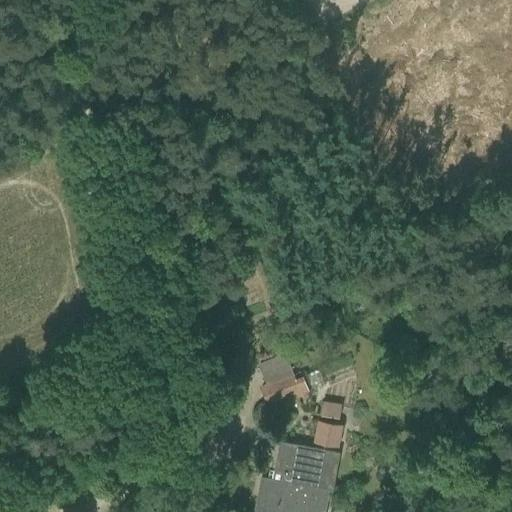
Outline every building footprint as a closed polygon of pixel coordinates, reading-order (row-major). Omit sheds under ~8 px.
[(308,394),(303,381),(296,384),(293,374),(261,386),(267,402),(294,392),(296,398),(308,394)] [(469,404),(472,411),(493,403),(490,396),(469,404)] [(324,401),(321,415),(337,418),(340,404),(324,401)] [(314,441),(335,445),(339,423),(318,420),(314,441)] [(255,511),(290,511),(291,509),(309,511),(309,509),(324,511),(327,493),(312,491),(320,449),(279,442),(276,456),(288,458),(283,485),(260,480),(256,498),(258,498),(255,511)]
